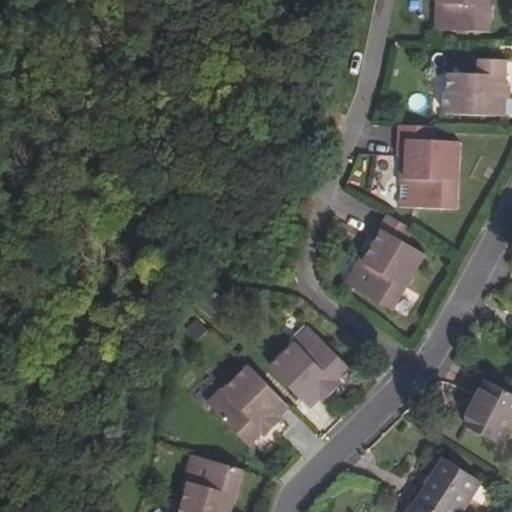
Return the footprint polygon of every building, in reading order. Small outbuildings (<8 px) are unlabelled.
[(443,31),(444,0),(436,0),(436,30),(443,31)] [(444,0),(443,31),(492,33),(493,0),(444,0)] [(507,99),(507,88),(508,63),(482,61),(481,76),(452,75),(451,94),(448,94),(447,116),(506,118),(507,99)] [(438,73),(433,96),(446,98),(450,75),(438,73)] [(432,143),(431,128),(403,127),(402,142),(406,143),(404,167),(402,206),(452,208),(454,143),(432,143)] [(407,244),(415,230),(389,215),(381,229),(384,231),(371,252),(351,286),(394,313),(427,255),(407,244)] [(345,283),(351,286),(371,252),(366,249),(345,283)] [(321,398),(337,383),(351,370),(307,327),(292,343),(294,345),(270,369),(311,409),(321,398)] [(290,408),(249,367),(226,390),(223,388),(207,404),(251,447),(264,434),(279,419),(290,408)] [(505,445),(511,430),(511,393),(490,382),(467,426),(505,445)] [(339,386),(337,383),(321,398),(325,401),(339,386)] [(279,419),(264,434),(266,437),(282,421),(279,419)] [(198,456),(192,455),(179,499),(184,500),(198,456)] [(198,456),(184,500),(180,511),(231,511),(244,470),(198,456)] [(462,511),(482,481),(447,460),(413,511),(462,511)]
